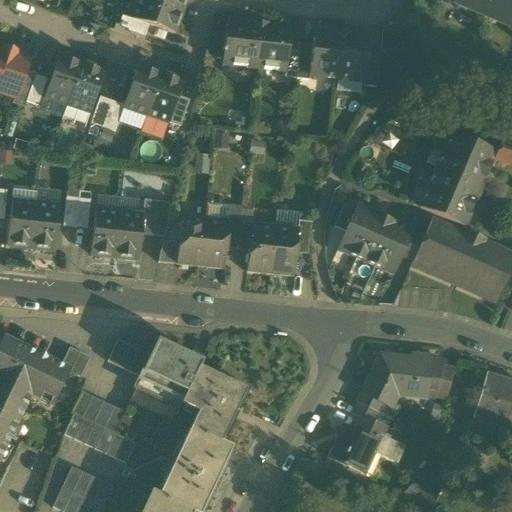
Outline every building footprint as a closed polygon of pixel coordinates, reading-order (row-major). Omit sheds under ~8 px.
[(173,36),(181,13),(141,0),(138,0),(131,22),(148,28),(173,36)] [(141,0),(181,13),(185,0),(141,0)] [(454,6),(507,29),(508,28),(511,19),(511,0),(455,0),(453,4),(454,6)] [(117,30),(144,39),(148,28),(131,22),(121,19),(117,30)] [(221,67),(255,70),(259,27),(232,24),(231,30),(225,34),(224,34),(224,35),(221,61),(221,67)] [(283,29),(259,27),(255,70),(285,74),(288,44),(288,42),(282,42),(283,29)] [(308,78),(336,81),(341,35),(320,33),(319,40),(312,39),(311,46),(308,78)] [(204,59),(221,61),(224,35),(210,34),(204,59)] [(362,38),(341,35),(336,81),(361,84),(364,84),(368,45),(362,44),(362,38)] [(284,80),(296,81),(300,45),(288,44),(285,74),(284,80)] [(296,81),(308,82),(308,78),(311,46),(300,45),(296,81)] [(0,93),(14,98),(23,72),(26,64),(14,60),(15,56),(2,52),(0,55),(0,93)] [(364,88),(375,90),(379,54),(368,53),(364,88)] [(43,99),(66,107),(80,66),(58,58),(43,99)] [(103,73),(80,66),(66,107),(89,115),(103,73)] [(122,110),(145,117),(159,76),(137,68),(123,108),(122,110)] [(11,106),(23,110),(25,104),(34,77),(35,76),(23,72),(14,98),(11,106)] [(182,84),(159,76),(145,117),(167,125),(168,125),(177,99),(182,84)] [(25,104),(36,108),(46,81),(34,77),(25,104)] [(361,84),(336,81),(335,93),(360,96),(361,84)] [(39,112),(62,120),(66,107),(43,99),(39,112)] [(90,126),(101,130),(110,103),(99,99),(90,126)] [(168,125),(179,129),(188,102),(177,99),(168,125)] [(123,108),(110,103),(101,130),(114,134),(117,125),(122,110),(123,108)] [(84,128),(89,115),(66,107),(62,120),(84,128)] [(117,125),(140,133),(145,117),(122,110),(117,125)] [(167,125),(145,117),(140,133),(139,135),(161,143),(167,125)] [(228,136),(214,135),(213,150),(226,152),(228,136)] [(451,135),(443,154),(487,173),(492,162),(489,161),(493,153),(451,135)] [(493,161),(511,167),(511,166),(511,146),(500,142),(493,161)] [(264,145),(250,143),(249,156),(263,157),(264,145)] [(13,153),(0,151),(0,165),(11,167),(13,153)] [(443,154),(435,172),(480,191),(487,173),(443,154)] [(209,157),(194,157),(194,175),(209,175),(209,157)] [(65,175),(68,175),(80,176),(82,161),(67,159),(65,175)] [(82,161),(80,176),(95,178),(97,163),(82,161)] [(435,172),(427,190),(472,209),(480,191),(435,172)] [(66,200),(77,201),(80,176),(68,175),(66,200)] [(409,202),(420,207),(427,192),(415,187),(409,202)] [(463,229),(472,209),(427,190),(427,192),(420,207),(419,209),(463,229)] [(12,191),(11,204),(35,206),(36,194),(12,191)] [(60,196),(36,194),(35,206),(58,209),(60,196)] [(118,215),(120,199),(96,197),(94,213),(118,215)] [(120,199),(118,215),(142,218),(144,202),(120,199)] [(62,228),(74,229),(77,201),(66,200),(62,228)] [(89,202),(77,201),(74,229),(86,230),(89,202)] [(140,236),(163,239),(167,221),(170,205),(144,202),(142,218),(140,236)] [(6,247),(30,250),(35,206),(11,204),(6,247)] [(227,223),(229,208),(206,205),(204,221),(227,223)] [(58,209),(35,206),(30,250),(54,253),(58,209)] [(227,223),(225,246),(237,248),(239,223),(241,208),(229,207),(229,208),(227,223)] [(334,229),(345,233),(354,211),(344,207),(334,229)] [(337,252),(356,260),(375,216),(356,208),(354,211),(345,233),(337,252)] [(297,231),(298,223),(299,214),(276,212),(274,228),(297,231)] [(90,256),(113,259),(118,215),(94,213),(90,256)] [(142,218),(118,215),(113,259),(137,262),(140,236),(142,218)] [(393,224),(375,216),(356,260),(374,268),(393,224)] [(176,266),(199,268),(204,221),(181,218),(180,222),(180,226),(178,226),(177,231),(179,231),(178,244),(176,266)] [(167,221),(163,239),(162,243),(178,244),(179,231),(177,231),(178,226),(180,226),(180,222),(167,221)] [(227,223),(204,221),(199,268),(222,271),(225,246),(227,223)] [(410,268),(495,305),(511,267),(511,256),(430,221),(422,241),(412,263),(410,268)] [(251,224),(239,223),(237,248),(236,253),(248,254),(251,226),(251,224)] [(295,255),(307,256),(309,241),(312,224),(298,223),(297,231),(295,255)] [(412,232),(393,224),(374,268),(393,276),(401,258),(411,236),(412,232)] [(246,274),(269,276),(274,228),(251,226),(248,254),(246,274)] [(297,231),(274,228),(269,276),(292,279),(295,255),(297,231)] [(401,258),(412,263),(422,241),(411,236),(401,258)] [(157,264),(176,266),(178,244),(162,243),(157,264)] [(132,336),(127,347),(138,352),(149,357),(154,346),(132,336)] [(0,344),(0,385),(29,399),(49,409),(66,373),(59,369),(1,342),(0,344)] [(107,364),(117,369),(127,347),(117,342),(107,364)] [(178,411),(180,407),(197,370),(200,364),(156,343),(154,346),(149,357),(139,379),(133,390),(135,391),(139,383),(155,390),(151,398),(178,411)] [(138,352),(127,347),(117,369),(128,374),(138,352)] [(66,373),(79,379),(89,359),(68,349),(59,369),(66,373)] [(149,357),(138,352),(128,374),(139,379),(149,357)] [(382,406),(390,410),(396,396),(426,400),(426,398),(431,361),(431,360),(410,358),(410,361),(380,358),(370,379),(375,381),(367,398),(367,399),(382,406)] [(426,398),(434,399),(440,371),(441,371),(442,363),(431,361),(426,398)] [(245,393),(222,441),(226,443),(250,391),(203,369),(201,372),(245,393)] [(201,372),(197,370),(180,407),(184,408),(197,414),(190,429),(189,431),(220,446),(222,441),(245,393),(201,372)] [(434,399),(445,402),(453,374),(441,371),(440,371),(434,399)] [(511,424),(511,384),(486,376),(475,412),(511,424)] [(135,391),(151,398),(155,390),(139,383),(135,391)] [(0,385),(0,398),(24,410),(29,399),(0,385)] [(73,417),(81,421),(91,399),(81,394),(71,416),(73,417)] [(362,396),(357,406),(377,415),(382,406),(367,399),(367,398),(362,396)] [(0,398),(0,459),(24,410),(0,398)] [(84,422),(92,426),(102,404),(91,399),(81,421),(84,422)] [(94,427),(103,431),(113,409),(102,404),(92,426),(94,427)] [(373,423),(377,415),(357,406),(352,415),(361,419),(362,418),(373,423)] [(186,427),(190,429),(197,414),(184,408),(181,415),(189,419),(186,427)] [(124,414),(113,409),(103,431),(104,432),(113,436),(124,414)] [(63,437),(74,442),(84,422),(81,421),(73,417),(63,437)] [(346,468),(360,475),(370,453),(393,464),(400,447),(382,438),(386,429),(373,423),(362,418),(361,419),(355,433),(343,427),(332,450),(333,451),(328,460),(345,468),(346,468)] [(74,442),(84,447),(94,427),(92,426),(84,422),(74,442)] [(84,447),(95,452),(104,432),(103,431),(94,427),(84,447)] [(231,451),(220,446),(189,431),(187,435),(159,496),(157,499),(185,511),(202,511),(229,455),(231,451)] [(95,452),(105,457),(114,436),(113,436),(104,432),(95,452)] [(154,494),(159,496),(187,435),(182,433),(154,494)] [(105,457),(115,462),(125,441),(114,436),(105,457)] [(135,446),(125,441),(115,462),(126,467),(135,446)] [(229,455),(202,511),(206,511),(233,457),(229,455)] [(61,490),(72,495),(82,475),(70,470),(61,490)] [(92,480),(82,475),(72,495),(83,500),(92,480)] [(102,484),(92,480),(83,500),(93,504),(102,484)] [(425,511),(436,501),(416,481),(402,495),(418,511),(425,511)] [(113,489),(102,484),(93,504),(103,509),(113,489)] [(52,510),(56,511),(64,511),(72,495),(61,490),(52,510)] [(64,511),(76,511),(83,500),(72,495),(64,511)] [(185,511),(157,499),(151,495),(148,500),(142,511),(185,511)] [(136,511),(142,511),(148,500),(143,497),(136,511)] [(76,511),(89,511),(93,504),(83,500),(76,511)]
